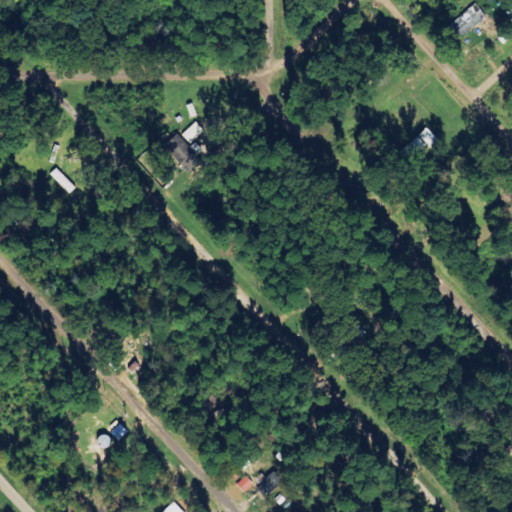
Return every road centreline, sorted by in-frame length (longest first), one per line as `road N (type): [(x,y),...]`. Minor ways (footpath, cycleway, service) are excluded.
road 1 (residential): [(43,78),(436,511)]
road 2 (residential): [(511,365),(253,76)]
road 3 (residential): [(0,78),(253,76),(283,65),(355,0)]
road 4 (residential): [(241,511),(0,251)]
road 5 (residential): [(511,142),(376,0)]
